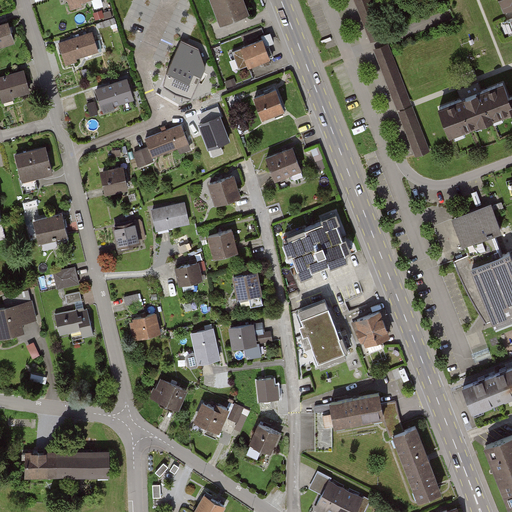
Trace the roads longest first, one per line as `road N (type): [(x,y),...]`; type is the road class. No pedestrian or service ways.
road 1 (primary): [(480,511),(281,0)]
road 2 (residential): [(131,424),(69,155),(22,0)]
road 3 (residential): [(294,511),(292,360),(246,163)]
road 4 (residential): [(391,170),(468,368)]
road 5 (residential): [(326,0),(391,170)]
road 6 (residential): [(131,424),(272,511)]
road 7 (residential): [(0,399),(131,424)]
road 8 (residential): [(511,160),(439,185),(419,181),(403,165),(391,170)]
